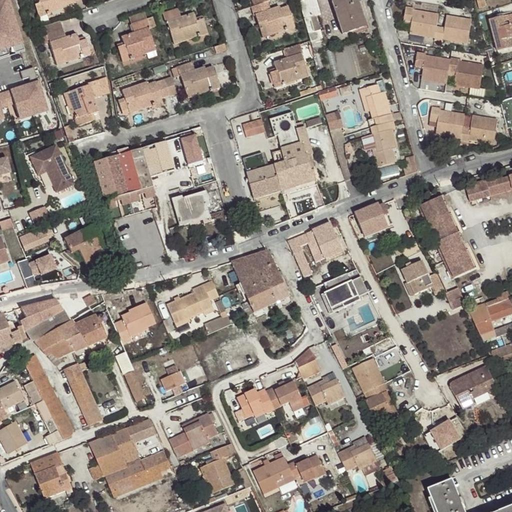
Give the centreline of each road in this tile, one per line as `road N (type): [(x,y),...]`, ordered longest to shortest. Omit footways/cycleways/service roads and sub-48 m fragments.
road 1 (residential): [(274,445),(244,458),(217,398),(219,387),(318,336),(274,237)]
road 2 (residential): [(254,245),(0,310)]
road 3 (residential): [(417,371),(339,212)]
road 4 (residential): [(224,0),(251,93),(210,112)]
road 5 (residential): [(0,369),(30,348),(86,436)]
road 6 (residential): [(210,112),(254,245)]
road 7 (residential): [(210,112),(86,145)]
road 8 (residential): [(202,393),(86,436)]
